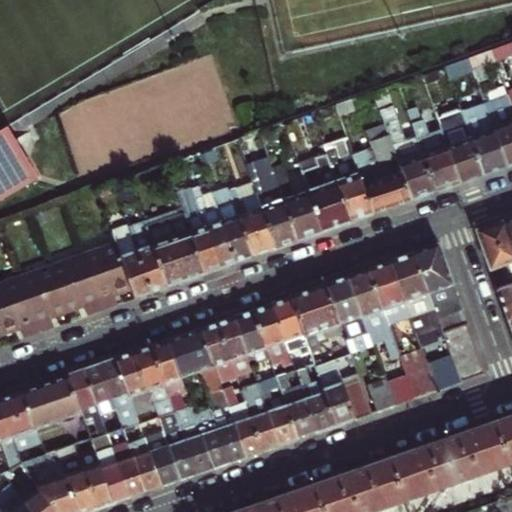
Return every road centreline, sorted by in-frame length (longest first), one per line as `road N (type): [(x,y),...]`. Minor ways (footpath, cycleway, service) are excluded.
road 1 (residential): [(0,375),(449,216)]
road 2 (residential): [(511,391),(164,511)]
road 3 (residential): [(449,216),(511,391)]
